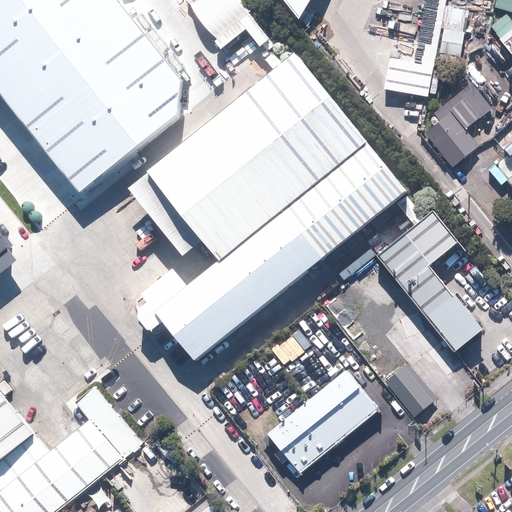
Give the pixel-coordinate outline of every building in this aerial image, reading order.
[(120,0),(0,0),(0,85),(84,192),(181,115),(184,80),(120,0)] [(153,0),(140,0),(142,9),(154,6),(153,0)] [(180,0),(168,0),(170,10),(182,8),(180,0)] [(236,0),(221,0),(227,8),(238,1),(236,0)] [(287,0),(300,21),(312,0),(287,0)] [(447,5),(437,52),(461,57),(471,10),(447,5)] [(156,8),(142,11),(144,21),(158,18),(156,8)] [(258,32),(239,10),(233,15),(253,36),(258,32)] [(213,32),(203,40),(215,54),(224,46),(213,32)] [(511,32),(503,40),(511,51),(511,32)] [(174,46),(165,54),(178,70),(187,62),(174,46)] [(283,212),(363,144),(294,57),(128,188),(183,257),(202,242),(219,264),(283,212)] [(416,88),(409,94),(421,108),(428,103),(416,88)] [(476,153),(449,117),(422,137),(449,173),(476,153)] [(511,122),(492,140),(503,152),(511,144),(511,122)] [(408,191),(370,144),(192,288),(176,269),(147,293),(202,359),(408,191)] [(463,245),(437,213),(378,259),(454,354),(484,330),(434,268),(463,245)] [(0,284),(3,288),(29,267),(33,272),(40,267),(29,252),(24,256),(0,275),(0,284)] [(407,307),(393,289),(375,304),(390,321),(407,307)] [(419,314),(400,320),(405,339),(425,334),(419,314)] [(435,404),(381,337),(357,356),(411,423),(435,404)] [(385,413),(351,370),(271,434),(305,477),(385,413)] [(0,499),(56,455),(0,384),(0,499)] [(56,455),(0,499),(0,509),(2,511),(62,511),(139,451),(94,395),(76,409),(91,427),(56,455)]
